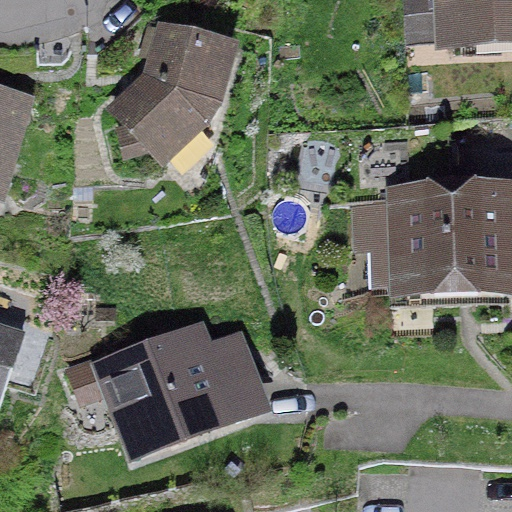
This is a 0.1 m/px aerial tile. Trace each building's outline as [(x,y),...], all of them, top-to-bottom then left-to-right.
[(511,0),(432,0),(437,71),(511,66),(511,0)] [(146,88),(108,131),(166,191),(228,124),(242,64),(158,43),(146,88)] [(41,117),(0,105),(0,222),(11,226),(41,117)] [(496,180),(365,187),(371,301),(502,294),(496,180)] [(204,316),(90,359),(129,462),(243,419),(272,408),(241,327),(212,338),(204,316)] [(40,358),(0,345),(0,440),(13,445),(40,358)]
